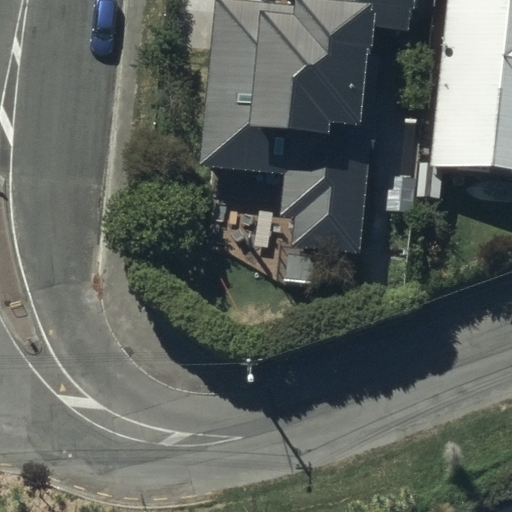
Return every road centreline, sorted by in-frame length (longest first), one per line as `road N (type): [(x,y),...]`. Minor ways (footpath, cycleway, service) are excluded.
road 1 (tertiary): [(511,348),(291,424),(172,440),(122,428),(44,366)]
road 2 (tertiary): [(0,178),(26,0)]
road 3 (tertiary): [(44,366),(8,291),(0,252)]
